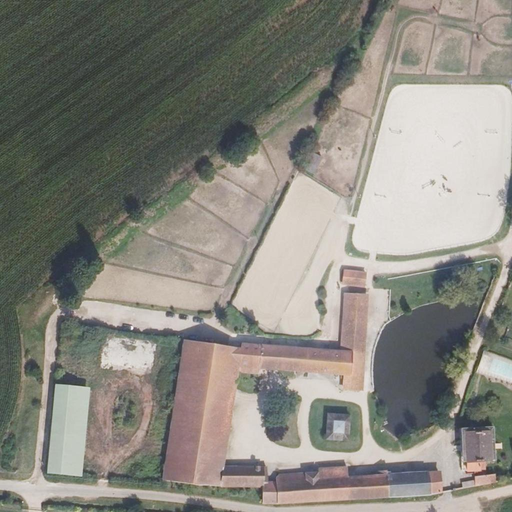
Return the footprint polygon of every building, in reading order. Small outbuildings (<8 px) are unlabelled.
[(344,274),(343,287),(360,290),(362,277),(344,274)] [(239,343),(238,347),(237,372),(258,374),(259,369),(342,374),(342,386),(358,386),(364,295),(344,293),(340,351),(239,343)] [(218,345),(196,344),(183,343),(162,482),(218,487),(219,470),(237,372),(238,347),(218,345)] [(511,360),(493,354),(485,375),(511,384),(511,360)] [(55,386),(46,474),(72,477),(81,389),(55,386)] [(327,412),(325,437),(346,438),(348,414),(327,412)] [(485,459),(490,459),(487,430),(464,432),(467,474),(481,472),(481,469),(485,469),(485,459)] [(277,505),(440,493),(437,473),(347,480),(344,465),(315,468),(315,473),(276,477),(276,484),(264,484),(264,471),(219,470),(218,487),(262,489),(261,504),(277,505)] [(474,487),(498,483),(496,474),(472,478),(473,482),(474,487)]
